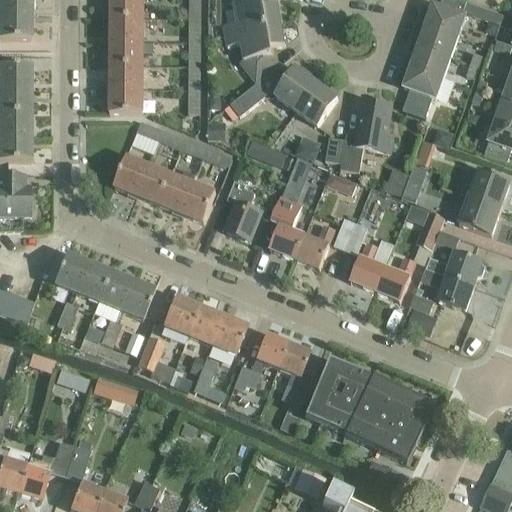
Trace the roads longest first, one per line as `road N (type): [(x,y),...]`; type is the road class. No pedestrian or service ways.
road 1 (residential): [(490,390),(73,222),(69,0)]
road 2 (residential): [(396,22),(322,9),(310,27),(320,54),(349,72),(374,73),(385,62)]
road 3 (residential): [(435,511),(490,390)]
